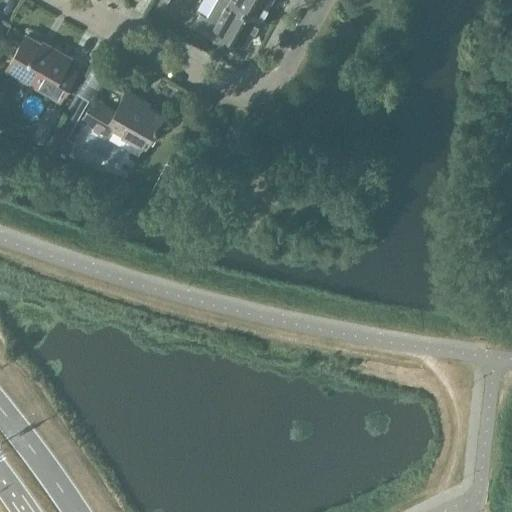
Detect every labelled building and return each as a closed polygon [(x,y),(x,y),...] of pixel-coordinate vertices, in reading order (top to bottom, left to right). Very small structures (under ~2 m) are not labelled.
[(247,43),(262,17),(231,0),(230,0),(218,22),(201,13),(193,26),(218,40),(223,30),(247,43)] [(231,0),(262,17),(271,0),(231,0)] [(39,82),(37,86),(61,100),(77,71),(66,65),(71,58),(49,46),(48,47),(26,35),(9,65),(39,82)] [(114,127),(146,146),(164,115),(140,102),(142,98),(128,90),(116,111),(95,99),(82,120),(109,135),(114,127)] [(89,100),(78,94),(68,111),(70,112),(79,117),(89,100)] [(58,131),(57,131),(50,142),(47,147),(58,154),(67,137),(58,131)] [(169,181),(161,177),(154,190),(161,194),(169,181)]
